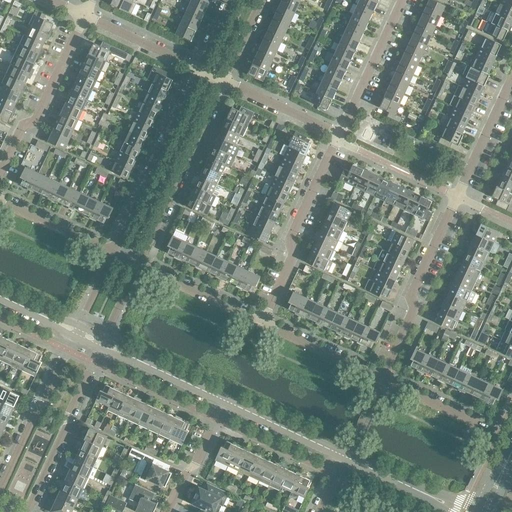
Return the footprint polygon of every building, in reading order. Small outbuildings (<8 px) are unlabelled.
[(137,3),(133,2),(133,3),(127,0),(114,0),(112,5),(131,14),(137,3)] [(205,12),(210,2),(205,0),(191,0),(190,5),(205,12)] [(295,12),(300,3),(293,0),(282,0),(280,5),(295,12)] [(373,12),(378,2),(373,0),(360,0),(358,5),(373,12)] [(432,0),(429,0),(425,9),(441,16),(445,6),(432,0)] [(511,0),(502,0),(501,3),(511,8),(511,0)] [(511,8),(501,3),(496,13),(511,20),(511,8)] [(200,21),(205,12),(190,5),(185,14),(200,21)] [(291,22),(295,12),(280,5),(275,15),(291,22)] [(368,22),(373,12),(358,5),(353,15),(368,22)] [(485,8),(483,8),(479,6),(476,12),(482,15),(485,8)] [(436,26),(441,16),(425,9),(421,19),(436,26)] [(508,30),(511,21),(511,20),(496,13),(492,12),(487,21),(508,30)] [(53,24),(34,14),(29,25),(32,27),(32,26),(48,34),(53,24)] [(196,32),(200,21),(185,14),(181,25),(196,32)] [(286,32),(291,22),(275,15),(271,25),(286,32)] [(364,31),(368,22),(353,15),(349,24),(364,31)] [(431,36),(436,26),(421,19),(416,29),(431,36)] [(503,41),(508,30),(487,21),(483,32),(503,41)] [(359,41),(364,31),(349,24),(344,34),(359,41)] [(191,41),(196,32),(181,25),(176,34),(191,41)] [(281,42),(286,32),(271,25),(266,35),(281,42)] [(44,44),(48,34),(32,26),(32,27),(28,36),(44,44)] [(427,46),(431,36),(416,29),(412,38),(427,46)] [(39,53),(44,44),(28,36),(25,34),(20,44),(39,53)] [(355,51),(359,41),(344,34),(340,44),(355,51)] [(277,52),(281,42),(266,35),(262,44),(277,52)] [(497,55),(501,45),(485,37),(480,47),(497,55)] [(422,55),(427,46),(412,38),(407,48),(422,55)] [(110,51),(108,50),(94,43),(89,53),(106,61),(110,51)] [(35,63),(39,53),(20,44),(15,54),(35,63)] [(272,61),(277,52),(262,44),(257,54),(272,61)] [(350,61),(355,51),(340,44),(335,54),(350,61)] [(492,65),(497,55),(480,47),(475,57),(492,65)] [(418,65),(422,55),(407,48),(403,58),(418,65)] [(101,71),(106,61),(89,53),(85,63),(101,71)] [(30,73),(35,63),(15,54),(11,64),(30,73)] [(268,71),(272,61),(257,54),(253,64),(268,71)] [(346,71),(350,61),(335,54),(331,63),(346,71)] [(488,74),(492,65),(475,57),(471,67),(487,74),(488,74)] [(413,75),(418,65),(403,58),(398,68),(413,75)] [(97,81),(101,71),(85,63),(80,73),(97,81)] [(341,80),(346,71),(331,63),(326,73),(341,80)] [(26,83),(30,73),(11,64),(6,74),(26,83)] [(263,81),(268,71),(253,64),(248,74),(263,81)] [(488,74),(487,74),(471,67),(467,65),(462,76),(467,78),(467,77),(485,85),(489,75),(488,74)] [(409,85),(413,75),(398,68),(393,78),(409,85)] [(173,80),(160,74),(157,72),(152,83),(169,90),(173,80)] [(92,90),(97,81),(80,73),(76,83),(92,90)] [(337,90),(341,80),(326,73),(321,83),(337,90)] [(21,93),(26,83),(6,74),(1,84),(5,86),(5,85),(21,93)] [(480,95),(485,85),(467,77),(467,78),(468,78),(463,87),(480,95)] [(404,94),(409,85),(393,78),(389,87),(404,94)] [(291,89),(294,83),(290,82),(285,92),(289,94),(291,89)] [(88,100),(92,90),(76,83),(71,93),(88,100)] [(164,100),(169,90),(152,83),(148,92),(164,100)] [(332,100),(337,90),(321,83),(317,93),(332,100)] [(17,103),(21,93),(5,85),(5,86),(0,95),(17,103)] [(480,95),(463,87),(459,85),(454,95),(475,105),(480,95)] [(400,104),(404,94),(389,87),(384,97),(400,104)] [(160,110),(164,100),(148,92),(143,102),(160,110)] [(83,110),(88,100),(71,93),(67,102),(83,110)] [(327,110),(332,100),(317,93),(312,103),(327,110)] [(0,106),(12,112),(17,103),(0,95),(0,106)] [(471,115),(475,105),(454,95),(450,105),(454,107),(471,115)] [(395,114),(400,104),(384,97),(380,107),(389,112),(387,117),(387,116),(386,117),(400,123),(403,117),(395,114)] [(78,120),(83,110),(67,102),(62,112),(78,120)] [(155,120),(160,110),(143,102),(139,112),(155,120)] [(0,119),(7,123),(12,112),(0,106),(0,119)] [(241,106),(239,111),(232,107),(228,118),(247,127),(254,112),(241,106)] [(466,124),(471,115),(454,107),(450,117),(466,124)] [(74,129),(78,120),(62,112),(58,122),(74,129)] [(150,129),(155,120),(139,112),(134,122),(150,129)] [(462,134),(466,124),(450,117),(445,127),(461,134),(461,133),(462,134)] [(247,127),(228,118),(223,127),(239,135),(243,137),(247,127)] [(146,139),(150,129),(134,122),(129,120),(125,129),(146,139)] [(69,139),(74,129),(58,122),(53,132),(69,139)] [(235,145),(239,135),(223,127),(219,137),(235,145)] [(462,134),(461,133),(461,134),(445,127),(440,137),(441,137),(438,143),(450,148),(450,147),(452,143),(458,145),(464,135),(462,134)] [(141,149),(146,139),(125,129),(120,139),(125,141),(141,149)] [(296,131),(289,146),(307,155),(311,144),(309,143),(310,141),(306,139),(307,137),(296,131)] [(65,149),(69,139),(53,132),(48,142),(65,149)] [(230,155),(235,145),(219,137),(214,147),(230,155)] [(271,150),(276,140),(272,138),(267,148),(271,150)] [(47,152),(49,146),(38,140),(38,141),(36,146),(35,146),(47,152)] [(137,159),(141,149),(125,141),(120,151),(137,159)] [(302,164),(307,155),(289,146),(285,145),(281,154),(284,156),(302,164)] [(226,164),(230,155),(214,147),(209,157),(226,164)] [(132,169),(137,159),(120,151),(116,161),(132,169)] [(297,174),(302,164),(284,156),(280,166),(297,174)] [(221,174),(226,164),(209,157),(205,167),(221,174)] [(127,179),(132,169),(116,161),(111,171),(127,179)] [(355,187),(363,169),(353,164),(350,172),(344,169),(339,180),(355,187)] [(293,184),(297,174),(280,166),(275,176),(293,184)] [(31,189),(39,173),(26,167),(21,177),(23,178),(20,184),(31,189)] [(217,184),(221,174),(205,167),(200,176),(217,184)] [(511,182),(511,170),(507,168),(502,178),(511,182)] [(365,191),(373,174),(363,169),(355,187),(365,191)] [(41,194),(49,178),(39,173),(31,189),(41,194)] [(375,196),(383,178),(373,174),(365,191),(375,196)] [(212,194),(217,184),(200,176),(196,186),(212,194)] [(288,194),(293,184),(275,176),(271,185),(288,194)] [(52,199),(59,183),(49,178),(41,194),(52,199)] [(384,201),(393,183),(383,178),(375,196),(384,201)] [(511,194),(511,182),(502,178),(498,187),(498,186),(497,187),(511,194)] [(62,204),(70,188),(59,183),(52,199),(62,204)] [(394,205),(403,187),(393,183),(384,201),(394,205)] [(288,194),(271,185),(267,184),(262,193),(266,195),(284,204),(288,194)] [(207,204),(212,194),(196,186),(191,196),(207,204)] [(511,212),(511,194),(497,187),(498,186),(497,186),(492,197),(498,200),(496,205),(495,205),(511,212)] [(404,210),(412,192),(403,187),(394,205),(404,210)] [(72,209),(80,192),(70,188),(62,204),(72,209)] [(83,214),(90,197),(80,192),(72,209),(83,214)] [(414,214),(422,196),(412,192),(404,210),(414,214)] [(279,213),(284,204),(266,195),(261,205),(279,213)] [(203,214),(207,204),(191,196),(186,206),(203,214)] [(432,201),(422,196),(414,214),(429,222),(433,213),(428,211),(432,201)] [(93,218),(101,202),(90,197),(83,214),(93,218)] [(114,208),(101,202),(93,218),(104,223),(107,217),(109,218),(114,208)] [(334,203),(329,213),(347,221),(352,211),(334,203)] [(275,223),(279,213),(261,205),(257,215),(275,223)] [(343,231),(347,221),(329,213),(325,223),(343,231)] [(270,233),(275,223),(257,215),(252,225),(270,233)] [(338,241),(343,231),(325,223),(320,232),(338,241)] [(481,224),(476,235),(494,243),(499,232),(481,224)] [(265,243),(270,233),(252,225),(248,235),(265,243)] [(387,240),(391,242),(409,250),(414,240),(392,230),(387,240)] [(334,250),(338,241),(320,232),(316,242),(334,250)] [(494,243),(476,235),(471,245),(489,253),(494,243)] [(178,258),(186,242),(173,236),(168,246),(170,247),(167,253),(178,258)] [(188,263),(196,246),(186,242),(178,258),(188,263)] [(329,260),(334,250),(316,242),(311,252),(329,260)] [(405,260),(409,250),(391,242),(387,251),(405,260)] [(262,245),(259,250),(270,256),(271,255),(270,255),(273,250),(262,245)] [(489,253),(471,245),(467,254),(485,263),(489,253)] [(199,268),(206,251),(196,246),(188,263),(199,268)] [(400,270),(405,260),(387,251),(382,249),(378,259),(400,270)] [(209,272),(217,256),(206,251),(199,268),(209,272)] [(324,270),(329,260),(311,252),(307,262),(324,270)] [(485,263),(467,254),(462,264),(480,272),(485,263)] [(219,277),(227,261),(217,256),(209,272),(219,277)] [(396,279),(400,270),(378,259),(373,269),(378,271),(396,279)] [(230,282),(237,266),(227,261),(219,277),(230,282)] [(480,272),(462,264),(458,274),(476,282),(480,284),(485,275),(480,272)] [(303,271),(315,276),(317,270),(306,265),(306,266),(304,271),(303,271)] [(240,287),(248,271),(237,266),(230,282),(240,287)] [(261,277),(248,271),(240,287),(251,292),(254,286),(256,287),(261,277)] [(391,289),(396,279),(378,271),(373,281),(391,289)] [(476,282),(458,274),(453,284),(471,292),(476,282)] [(386,299),(391,289),(373,281),(369,279),(365,289),(386,299)] [(471,292),(453,284),(451,282),(448,287),(451,288),(449,293),(467,301),(471,304),(476,294),(471,292)] [(299,314),(306,298),(293,292),(289,302),(291,303),(288,309),(299,314)] [(462,311),(467,301),(449,293),(444,303),(462,311)] [(309,319),(317,303),(306,298),(299,314),(309,319)] [(394,306),(383,301),(380,307),(391,312),(391,311),(393,306),(394,306)] [(319,324),(327,307),(317,303),(309,319),(319,324)] [(458,321),(462,311),(444,303),(440,313),(458,321)] [(330,329),(337,312),(327,307),(319,324),(330,329)] [(340,333),(348,317),(337,312),(330,329),(340,333)] [(458,321),(440,313),(436,322),(453,330),(458,321)] [(351,338),(358,322),(348,317),(340,333),(351,338)] [(473,327),(475,328),(479,330),(483,320),(480,318),(478,317),(473,327)] [(361,343),(368,327),(358,322),(351,338),(361,343)] [(436,333),(439,327),(428,322),(425,328),(425,327),(425,328),(436,333)] [(381,333),(368,327),(361,343),(372,348),(374,342),(377,343),(381,333)] [(511,345),(511,334),(505,331),(501,341),(511,345)] [(0,360),(2,361),(11,341),(1,336),(0,337),(0,360)] [(12,366),(21,345),(11,341),(2,361),(12,366)] [(511,357),(511,345),(501,341),(496,350),(511,357)] [(482,347),(477,345),(472,343),(470,347),(480,352),(482,347)] [(22,371),(32,350),(21,345),(12,366),(22,371)] [(421,371),(428,355),(415,349),(411,359),(413,360),(410,366),(421,371)] [(43,355),(32,350),(22,371),(35,377),(42,362),(40,361),(43,355)] [(431,376),(439,360),(428,355),(421,371),(431,376)] [(441,381),(449,364),(439,360),(431,376),(441,381)] [(452,386),(459,369),(449,364),(441,381),(452,386)] [(462,390),(470,374),(459,369),(452,386),(462,390)] [(472,395),(480,379),(470,374),(462,390),(472,395)] [(483,400),(490,384),(480,379),(472,395),(483,400)] [(503,390),(490,384),(483,400),(494,405),(496,399),(499,400),(503,390)] [(109,406),(117,390),(106,385),(103,391),(101,390),(96,400),(109,406)] [(2,387),(0,392),(0,399),(15,406),(20,395),(2,387)] [(118,415),(127,395),(117,390),(109,406),(107,410),(118,415)] [(128,420),(137,399),(127,395),(118,415),(128,420)] [(0,411),(10,416),(15,406),(0,399),(0,411)] [(138,425),(148,404),(137,399),(128,420),(138,425)] [(149,429),(158,409),(148,404),(138,425),(149,429)] [(159,434),(168,414),(158,409),(149,429),(159,434)] [(0,424),(5,427),(10,416),(0,411),(0,424)] [(169,439),(179,419),(168,414),(159,434),(169,439)] [(190,424),(179,419),(169,439),(182,445),(189,431),(187,430),(190,424)] [(90,428),(85,439),(102,447),(107,436),(90,428)] [(97,457),(102,447),(85,439),(80,449),(97,457)] [(228,466),(237,446),(227,441),(224,447),(222,446),(215,460),(228,466)] [(238,471),(248,451),(237,446),(228,466),(238,471)] [(136,454),(138,451),(132,448),(129,454),(135,457),(136,454)] [(93,467),(97,457),(80,449),(75,459),(93,467)] [(154,465),(157,459),(138,451),(136,454),(143,457),(147,461),(139,479),(146,482),(148,479),(166,487),(172,473),(154,465)] [(249,476),(258,456),(248,451),(238,471),(249,476)] [(259,481),(268,460),(258,456),(249,476),(259,481)] [(88,478),(93,467),(75,459),(70,470),(88,478)] [(269,486),(279,465),(268,460),(259,481),(269,486)] [(281,486),(289,470),(279,465),(269,486),(280,490),(281,486)] [(83,488),(88,478),(70,470),(65,480),(83,488)] [(292,491),(299,475),(289,470),(281,486),(292,491)] [(310,480),(299,475),(292,491),(290,495),(294,497),(297,496),(298,494),(305,497),(310,487),(307,486),(310,480)] [(78,498),(83,488),(65,480),(61,490),(78,498)] [(156,494),(136,484),(129,499),(139,504),(135,511),(136,511),(153,511),(158,502),(157,504),(152,501),(155,494),(156,494)] [(193,504),(201,508),(210,511),(219,511),(222,505),(228,493),(209,484),(206,490),(201,488),(193,504)] [(73,509),(78,498),(61,490),(56,501),(73,509)] [(127,503),(110,495),(108,500),(106,504),(123,511),(127,503)] [(246,501),(240,498),(237,504),(243,507),(242,508),(243,508),(246,501)] [(52,511),(71,511),(73,509),(56,501),(51,511),(52,511)] [(288,511),(298,511),(300,509),(287,503),(284,510),(288,511)]
